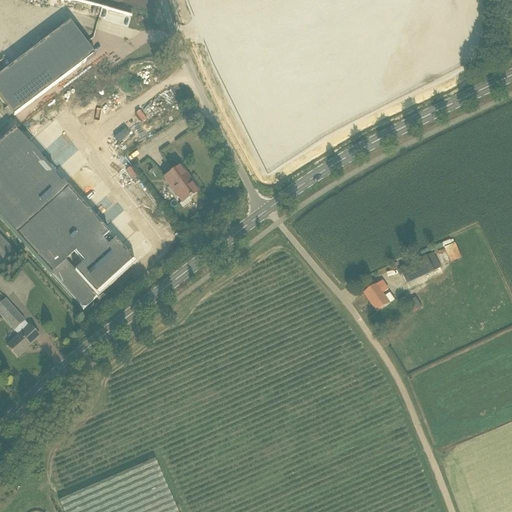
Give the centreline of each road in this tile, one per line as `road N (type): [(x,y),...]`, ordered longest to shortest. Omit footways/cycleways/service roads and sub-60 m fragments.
road 1 (secondary): [(0,428),(74,358),(264,212)]
road 2 (secondary): [(264,212),(384,135),(511,75)]
road 3 (track): [(344,303),(409,402),(450,511)]
road 4 (unclassified): [(264,212),(163,0)]
road 5 (residential): [(344,303),(264,212)]
